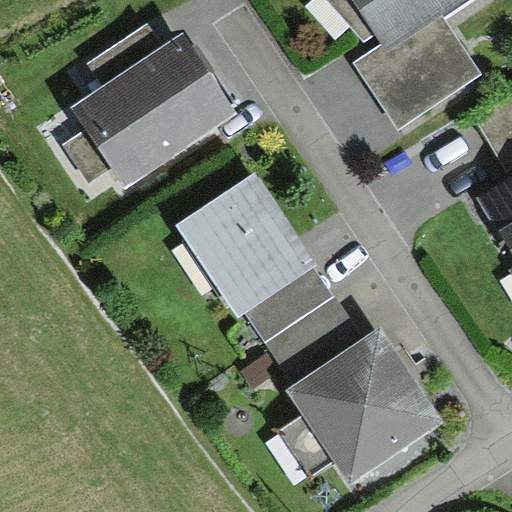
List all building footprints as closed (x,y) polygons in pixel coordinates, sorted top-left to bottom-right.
[(347,0),(383,50),(355,70),(399,132),(479,76),(439,20),(466,0),(347,0)] [(106,95),(79,112),(128,187),(230,123),(179,44),(162,55),(146,31),(88,67),(106,95)] [(511,174),(511,180),(475,202),(511,265),(511,98),(479,117),(511,174)] [(256,183),(179,231),(238,323),(315,275),(256,183)] [(379,338),(287,398),(348,490),(440,430),(379,338)]
